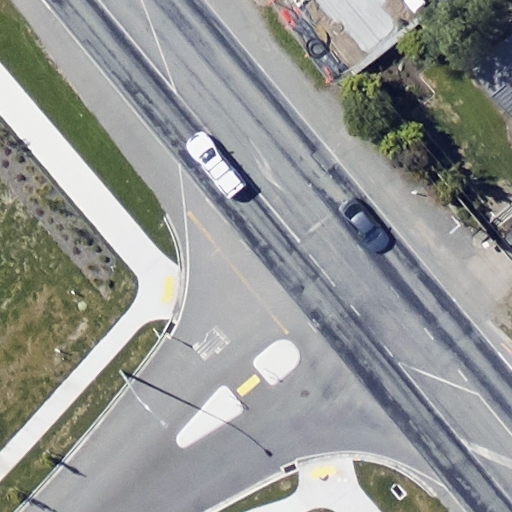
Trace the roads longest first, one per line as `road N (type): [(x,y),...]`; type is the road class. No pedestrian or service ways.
road 1 (unclassified): [(133,496),(140,425),(247,283),(290,202)]
road 2 (unclassified): [(422,363),(214,475),(133,496)]
road 3 (secondary): [(290,202),(124,0)]
road 4 (secondary): [(422,363),(290,202)]
road 5 (secondary): [(511,469),(422,363)]
